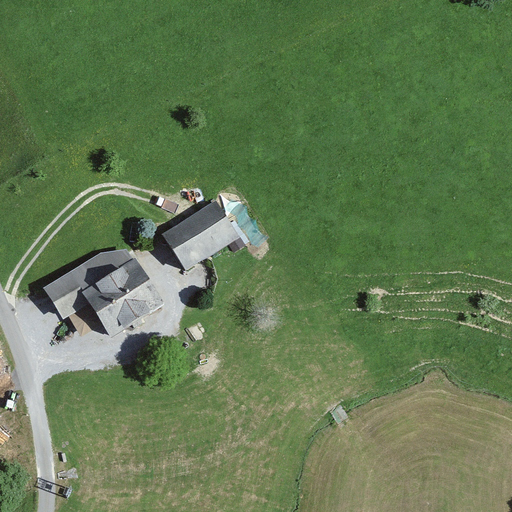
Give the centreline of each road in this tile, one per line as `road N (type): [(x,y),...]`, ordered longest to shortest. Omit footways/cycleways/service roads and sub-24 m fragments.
road 1 (track): [(2,312),(22,269),(84,199),(128,188),(179,210)]
road 2 (unclassified): [(0,305),(38,418),(41,511)]
